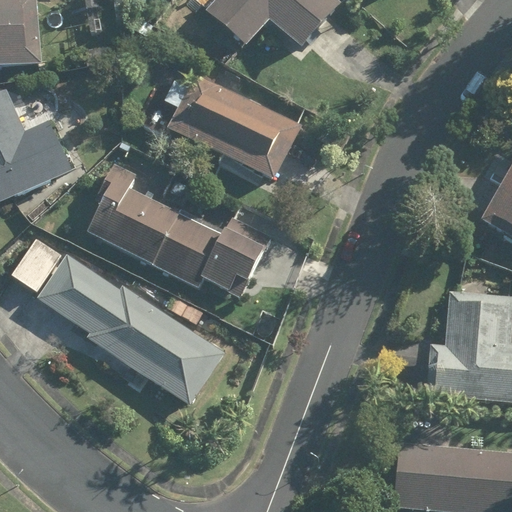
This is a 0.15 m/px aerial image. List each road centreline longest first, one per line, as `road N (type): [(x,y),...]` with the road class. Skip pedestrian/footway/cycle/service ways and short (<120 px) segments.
road 1 (residential): [(270,511),(428,129),(511,6)]
road 2 (residential): [(118,511),(0,408)]
